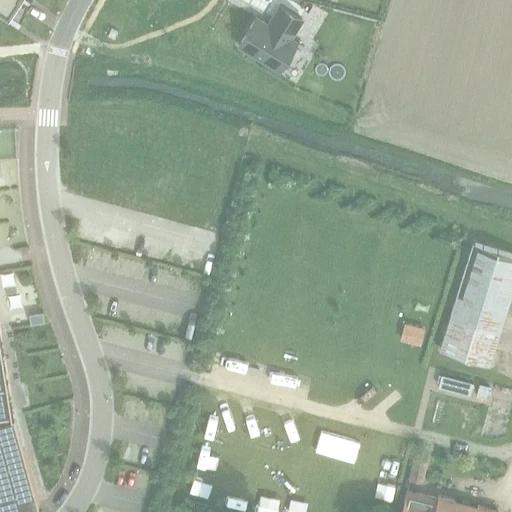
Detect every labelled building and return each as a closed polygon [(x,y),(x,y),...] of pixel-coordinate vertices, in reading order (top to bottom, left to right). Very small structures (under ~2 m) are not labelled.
[(0,0),(0,13),(7,18),(19,0),(0,0)] [(279,70),(296,42),(290,38),(302,19),(279,5),(272,17),(273,19),(270,25),(255,17),(238,45),(279,70)] [(117,32),(111,29),(107,36),(114,39),(117,32)] [(489,365),(511,290),(511,253),(471,241),(438,349),(489,365)] [(42,311),(28,314),(30,324),(44,321),(42,311)] [(0,511),(38,502),(14,418),(1,330),(0,324),(0,511)] [(407,324),(403,339),(419,344),(423,328),(407,324)] [(441,374),(438,386),(469,394),(472,383),(441,374)] [(422,482),(427,461),(413,457),(408,478),(422,482)] [(499,511),(500,508),(439,493),(438,498),(408,490),(402,511),(499,511)]
